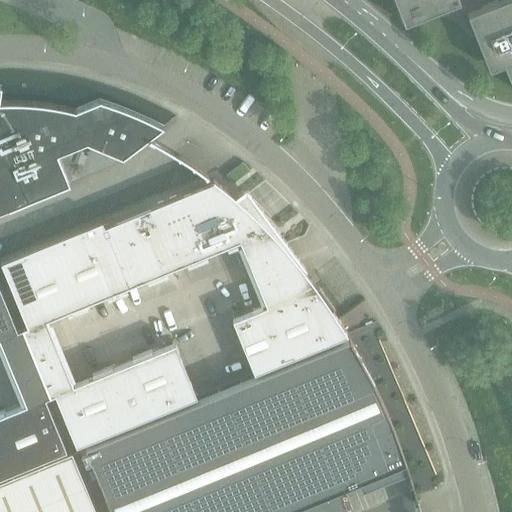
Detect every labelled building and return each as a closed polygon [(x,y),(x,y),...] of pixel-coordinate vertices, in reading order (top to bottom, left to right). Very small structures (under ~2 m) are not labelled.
[(459,0),(394,0),(397,7),(403,22),(459,1),(459,0)] [(511,0),(498,0),(466,12),(489,69),(503,63),(511,85),(511,0)] [(0,212),(69,184),(57,154),(86,142),(122,158),(163,127),(159,124),(150,120),(144,117),(134,113),(125,109),(118,106),(109,103),(99,100),(75,110),(65,107),(54,105),(43,104),(35,103),(26,102),(15,101),(7,102),(0,101),(0,90),(1,86),(0,85),(0,212)] [(243,161),(226,175),(232,184),(250,170),(243,161)] [(101,218),(0,259),(0,260),(26,324),(27,326),(46,318),(238,239),(240,239),(247,236),(255,257),(266,253),(267,252),(279,247),(272,238),(265,228),(267,227),(261,220),(259,218),(256,216),(252,212),(251,210),(248,208),(245,205),(243,203),(242,202),(240,200),(237,197),(234,195),(231,192),(228,190),(225,187),(221,185),(218,182),(215,180),(212,177),(211,179),(212,179),(103,224),(101,218)] [(265,303),(231,317),(253,371),(347,333),(339,320),(330,307),(333,305),(318,283),(315,285),(304,270),(306,267),(296,254),(245,186),(241,189),(234,195),(237,197),(240,200),(242,202),(243,203),(245,205),(248,208),(251,210),(252,212),(256,216),(259,218),(261,220),(267,227),(265,228),(272,238),(279,247),(267,252),(266,253),(255,257),(247,236),(240,239),(238,239),(247,259),(252,272),(265,303)] [(0,336),(17,330),(16,328),(0,288),(0,336)] [(26,324),(21,326),(49,394),(54,392),(75,444),(196,395),(174,341),(72,382),(59,349),(46,318),(27,326),(26,324)] [(0,411),(0,474),(65,448),(44,396),(49,394),(21,326),(16,328),(17,330),(0,336),(0,341),(11,368),(25,402),(0,411)] [(85,445),(111,511),(281,511),(357,482),(360,490),(408,471),(403,453),(396,436),(389,418),(380,398),(371,377),(349,337),(85,445)] [(0,511),(96,511),(71,450),(0,479),(0,511)]
